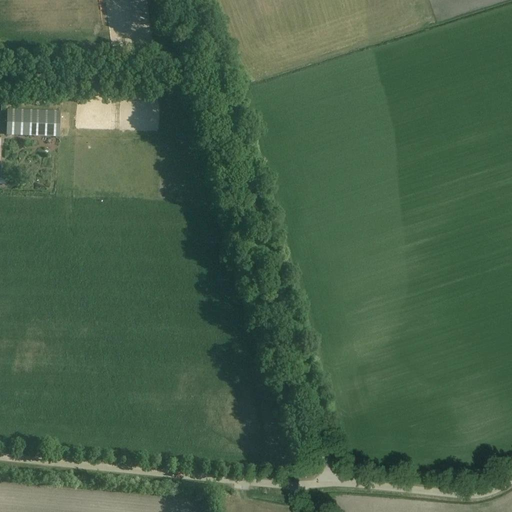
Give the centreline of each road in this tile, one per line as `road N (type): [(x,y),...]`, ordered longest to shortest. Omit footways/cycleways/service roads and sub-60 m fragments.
road 1 (unclassified): [(0,457),(469,496),(511,480)]
road 2 (track): [(178,0),(331,482)]
